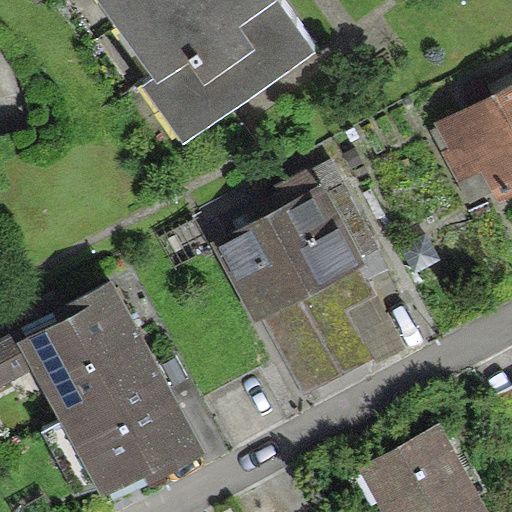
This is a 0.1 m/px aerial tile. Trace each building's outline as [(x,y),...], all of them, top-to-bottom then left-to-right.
[(167,140),(304,45),(272,0),(86,0),(140,76),(129,84),(167,140)] [(495,199),(511,189),(511,83),(422,132),(453,189),(481,174),(495,199)] [(359,253),(316,177),(202,241),(245,317),(359,253)] [(154,465),(200,440),(114,280),(0,341),(0,390),(36,371),(102,493),(154,465)] [(381,511),(484,511),(433,420),(354,464),(381,511)]
